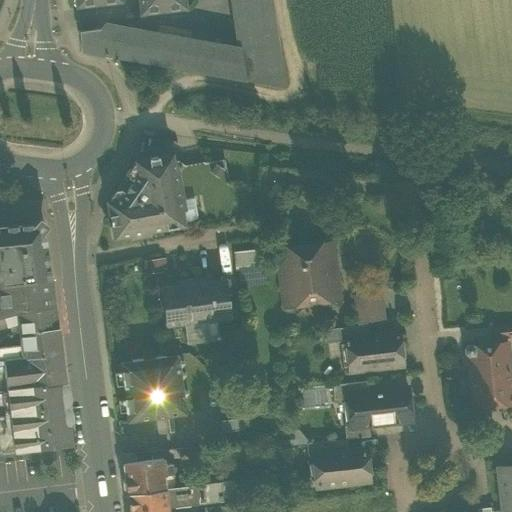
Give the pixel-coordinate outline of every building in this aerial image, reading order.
[(81,51),(284,88),(271,0),(232,0),(239,47),(121,25),(79,31),(81,51)] [(138,0),(140,13),(185,8),(183,0),(138,0)] [(128,235),(131,238),(147,235),(150,231),(149,228),(162,226),(165,229),(184,225),(181,211),(184,207),(177,171),(174,169),(173,162),(171,155),(171,154),(135,160),(135,161),(137,174),(120,199),(107,201),(107,202),(113,237),(114,238),(128,235)] [(0,284),(51,278),(45,229),(36,222),(35,223),(3,226),(0,225),(0,284)] [(280,253),(287,301),(335,295),(328,247),(280,253)] [(234,253),(236,268),(237,268),(268,264),(267,249),(234,253)] [(165,327),(185,324),(216,320),(231,318),(226,279),(203,282),(203,277),(177,280),(177,285),(160,287),(165,327)] [(0,302),(1,302),(2,316),(17,311),(54,306),(51,278),(0,284),(0,302)] [(348,295),(350,322),(382,318),(380,292),(348,295)] [(54,306),(17,311),(18,324),(19,333),(57,328),(55,306),(54,306)] [(0,316),(0,329),(18,324),(17,311),(2,316),(0,316)] [(218,338),(216,320),(185,324),(187,342),(218,338)] [(323,329),(324,341),(347,339),(368,337),(367,324),(351,326),(323,329)] [(493,339),(511,337),(511,324),(492,327),(493,339)] [(6,382),(7,390),(63,383),(60,353),(57,328),(19,333),(19,335),(21,346),(22,358),(4,360),(6,382)] [(347,339),(350,370),(401,364),(397,334),(368,337),(347,339)] [(467,355),(470,377),(510,373),(506,343),(474,347),(471,344),(466,345),(464,348),(464,353),(467,355)] [(0,349),(0,360),(4,360),(22,358),(21,346),(0,349)] [(126,411),(127,421),(185,413),(183,398),(188,392),(181,387),(180,380),(185,374),(179,369),(179,368),(184,362),(178,358),(177,354),(119,361),(121,371),(123,384),(124,398),(126,411)] [(123,384),(121,371),(114,372),(115,385),(123,384)] [(511,394),(510,373),(470,377),(472,399),(470,402),(470,406),(474,409),(478,408),(481,405),(511,401),(511,394)] [(332,385),(334,400),(349,398),(349,397),(351,394),(369,392),(368,381),(332,385)] [(7,390),(6,382),(0,383),(0,414),(9,412),(7,390)] [(7,390),(9,412),(15,452),(71,445),(63,383),(7,390)] [(353,425),(354,426),(368,424),(405,420),(408,418),(407,413),(408,411),(402,409),(405,400),(405,399),(404,388),(369,392),(351,394),(349,397),(349,398),(349,399),(349,400),(351,421),(352,421),(352,424),(353,425)] [(126,411),(124,398),(117,399),(119,412),(126,411)] [(402,409),(408,411),(411,403),(405,400),(402,409)] [(0,453),(15,452),(9,412),(0,414),(0,453)] [(221,421),(223,432),(244,429),(243,418),(222,420),(221,421)] [(344,426),(345,439),(346,439),(369,436),(368,424),(354,426),(353,425),(344,426)] [(347,451),(346,439),(345,439),(306,443),(307,457),(313,456),(313,455),(347,451)] [(313,456),(316,486),(368,481),(364,449),(347,451),(313,455),(313,456)] [(123,463),(127,494),(165,489),(174,488),(174,487),(174,485),(173,475),(171,463),(164,464),(163,458),(123,463)] [(511,511),(511,466),(498,468),(502,511),(511,511)] [(202,484),(203,493),(222,491),(221,481),(202,484)] [(174,488),(165,489),(167,505),(204,501),(203,493),(202,484),(201,483),(174,487),(174,488)] [(167,511),(167,505),(165,489),(127,494),(129,511),(167,511)]
